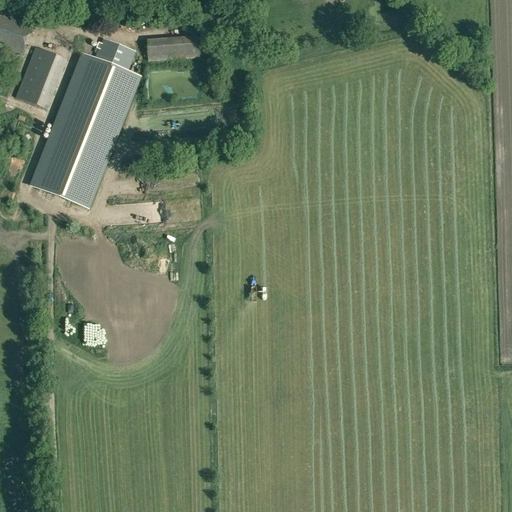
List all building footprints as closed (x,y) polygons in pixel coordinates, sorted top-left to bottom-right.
[(0,45),(21,54),(31,29),(0,16),(0,45)] [(94,23),(92,16),(83,18),(84,25),(94,23)] [(199,58),(197,36),(147,40),(148,62),(199,58)] [(102,44),(98,43),(96,48),(99,50),(95,60),(81,54),(57,115),(59,116),(31,187),(88,209),(139,77),(126,72),(134,52),(103,40),(102,44)] [(67,60),(35,48),(15,98),(47,111),(67,60)] [(185,67),(152,74),(155,88),(161,87),(163,95),(173,92),(171,85),(164,87),(162,81),(177,77),(177,75),(186,73),(185,67)] [(72,328),(71,299),(59,299),(60,321),(61,328),(72,328)] [(74,344),(73,336),(66,338),(65,337),(61,338),(63,347),(74,344)] [(73,352),(60,354),(62,368),(75,366),(73,352)]
